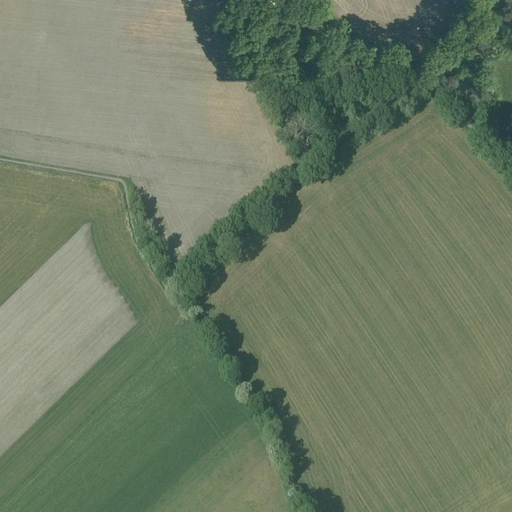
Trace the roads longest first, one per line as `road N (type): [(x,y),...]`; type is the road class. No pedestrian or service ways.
road 1 (track): [(441,54),(362,47),(282,0)]
road 2 (track): [(383,52),(468,117),(511,165)]
